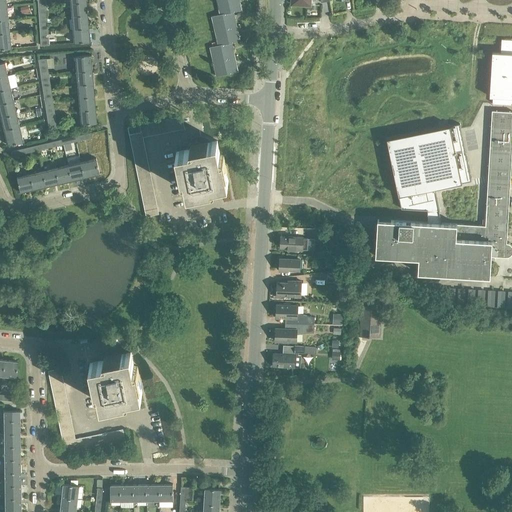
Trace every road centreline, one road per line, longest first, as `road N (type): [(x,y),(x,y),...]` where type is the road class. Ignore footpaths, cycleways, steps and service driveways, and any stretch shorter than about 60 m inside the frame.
road 1 (residential): [(248,473),(270,100)]
road 2 (residential): [(511,11),(429,7),(314,33),(273,34)]
road 3 (residential): [(0,194),(8,213),(121,186),(115,107)]
road 4 (residential): [(248,473),(36,472)]
road 5 (residential): [(36,472),(35,345),(0,342)]
